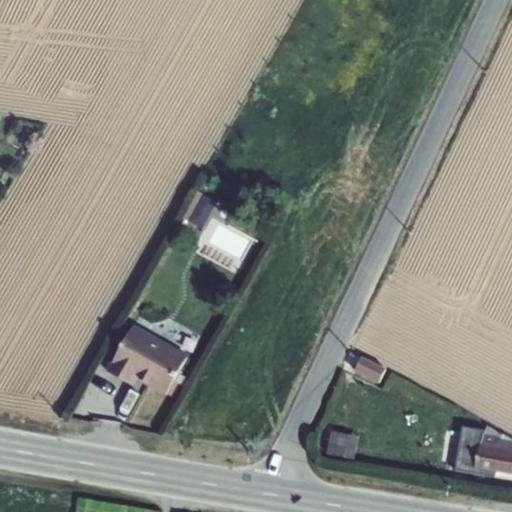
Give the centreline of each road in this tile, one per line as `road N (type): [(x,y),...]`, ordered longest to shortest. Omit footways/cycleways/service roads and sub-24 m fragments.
road 1 (unclassified): [(501,0),(265,493)]
road 2 (secondary): [(265,493),(0,447)]
